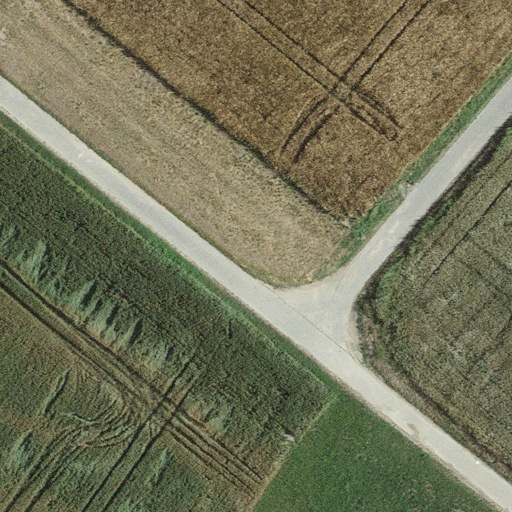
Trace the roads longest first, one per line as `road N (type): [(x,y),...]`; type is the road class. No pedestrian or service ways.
road 1 (track): [(0,89),(511,500)]
road 2 (track): [(511,116),(315,343)]
